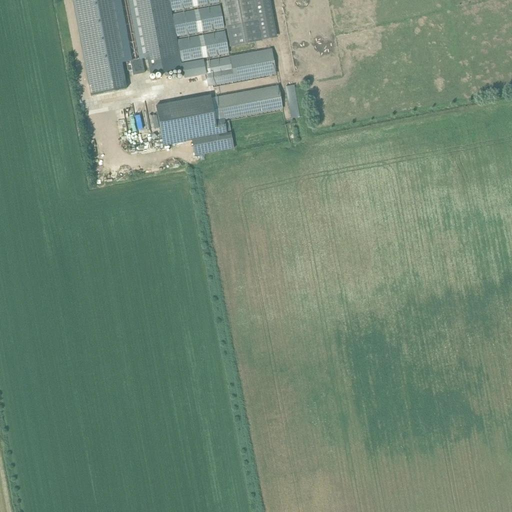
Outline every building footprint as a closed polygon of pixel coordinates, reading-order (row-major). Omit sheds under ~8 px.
[(72,0),(89,87),(124,80),(121,63),(130,62),(132,61),(120,0),(72,0)] [(128,0),(140,60),(142,59),(147,58),(150,75),(182,69),(184,79),(210,74),(211,83),(275,71),(272,52),(204,65),(203,60),(179,65),(178,61),(228,51),(218,0),(128,0)] [(269,0),(221,0),(230,47),(276,38),(269,0)] [(132,61),(130,62),(132,71),(133,76),(144,73),(142,59),(140,60),(132,61)] [(295,85),(286,85),(288,118),(297,117),(295,85)] [(210,96),(156,106),(163,146),(227,134),(224,120),(224,117),(282,106),(279,89),(211,101),(211,99),(210,96)]
